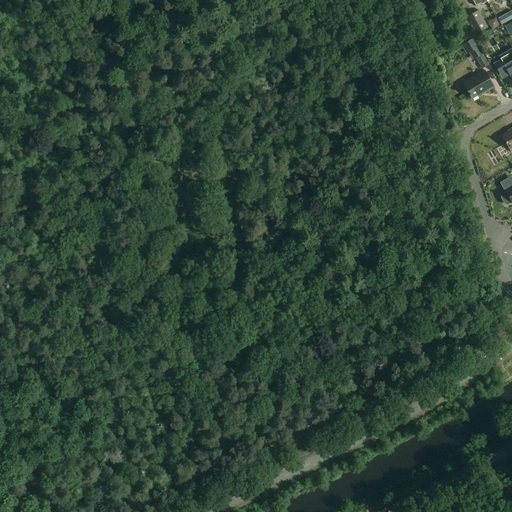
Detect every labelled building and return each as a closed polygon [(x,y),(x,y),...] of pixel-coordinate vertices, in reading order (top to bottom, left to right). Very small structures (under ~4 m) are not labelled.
[(488,27),(479,10),(465,17),(466,19),(462,21),(467,31),(471,29),(474,35),(488,27)] [(511,49),(500,56),(501,59),(494,64),(500,74),(507,70),(511,77),(511,76),(511,49)] [(489,64),(483,53),(476,57),(482,68),(489,64)] [(494,87),(484,71),(464,83),(472,98),(484,91),(484,92),(494,87)] [(511,129),(501,136),(509,149),(511,147),(511,129)] [(506,192),(502,195),(501,197),(505,204),(507,205),(511,202),(511,186),(505,190),(506,192)]
